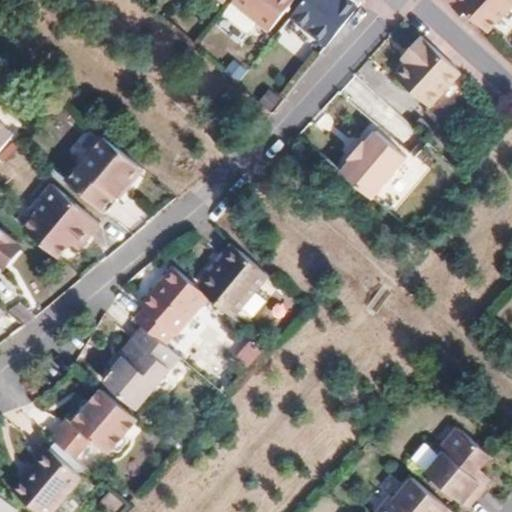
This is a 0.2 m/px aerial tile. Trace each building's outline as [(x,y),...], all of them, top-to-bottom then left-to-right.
[(230,0),(228,2),(265,33),(291,0),(230,0)] [(300,0),(287,17),(322,47),(357,4),(352,0),(300,0)] [(511,0),(437,0),(457,18),(461,14),(484,35),(511,4),(511,0)] [(410,61),(404,67),(393,80),(425,108),(456,74),(418,39),(403,55),(410,61)] [(398,61),(404,67),(410,61),(403,55),(398,61)] [(0,146),(10,135),(0,126),(0,146)] [(337,174),(368,200),(404,158),(373,132),(363,144),(361,143),(346,160),(348,162),(337,174)] [(100,136),(64,179),(103,212),(140,169),(100,136)] [(383,190),(394,201),(407,188),(409,190),(426,173),(412,160),(383,190)] [(22,201),(8,218),(54,257),(68,241),(69,242),(75,235),(80,240),(95,223),(48,182),(28,206),(22,201)] [(0,257),(13,242),(0,231),(0,257)] [(75,247),(80,240),(75,235),(69,242),(75,247)] [(13,242),(0,257),(0,268),(1,269),(19,248),(13,242)] [(212,270),(207,265),(197,277),(233,308),(263,273),(227,243),(212,259),(218,264),(212,270)] [(212,259),(207,265),(212,270),(218,264),(212,259)] [(144,307),(133,320),(138,325),(164,346),(206,295),(192,283),(173,267),(142,305),(144,307)] [(192,283),(206,295),(227,314),(233,308),(197,277),(192,283)] [(120,357),(113,365),(100,380),(131,406),(175,355),(164,346),(138,325),(115,352),(120,357)] [(238,356),(251,366),(262,351),(249,341),(238,356)] [(120,357),(115,352),(107,361),(113,365),(120,357)] [(77,408),(71,403),(44,434),(68,455),(84,436),(99,448),(102,445),(109,446),(117,437),(115,430),(128,415),(95,386),(82,401),(77,408)] [(77,397),(71,403),(77,408),(82,401),(77,397)] [(458,468),(465,460),(475,449),(443,420),(421,444),(426,448),(411,466),(448,498),(468,476),(458,468)] [(42,447),(27,465),(32,469),(22,480),(17,475),(7,487),(36,511),(44,511),(76,475),(42,447)] [(474,469),(465,460),(458,468),(468,476),(474,469)] [(32,469),(27,465),(17,475),(22,480),(32,469)] [(434,511),(439,506),(402,474),(385,493),(382,489),(361,511),(434,511)] [(0,511),(8,511),(14,506),(0,494),(0,511)]
